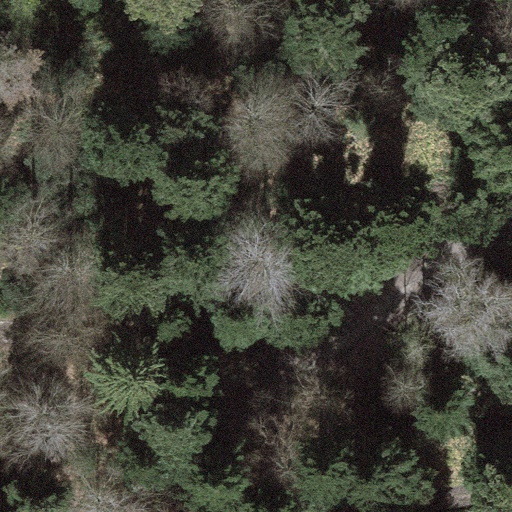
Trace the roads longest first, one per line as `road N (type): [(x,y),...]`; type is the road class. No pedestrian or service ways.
road 1 (track): [(237,405),(511,191)]
road 2 (track): [(237,405),(511,452)]
road 3 (track): [(105,511),(237,405)]
